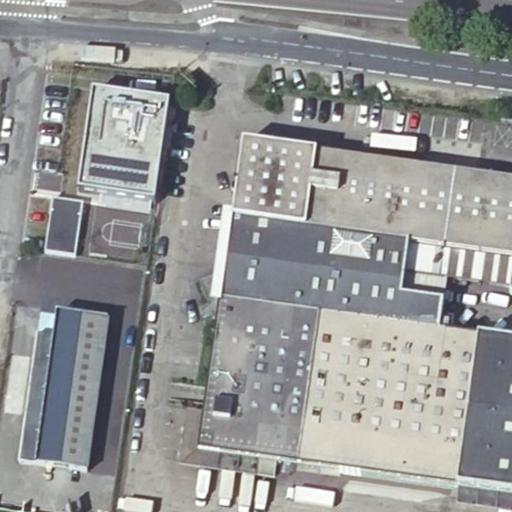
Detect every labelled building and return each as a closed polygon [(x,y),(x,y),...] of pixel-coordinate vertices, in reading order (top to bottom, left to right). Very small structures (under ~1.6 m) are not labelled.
[(143,112),(67,102),(49,228),(125,239),(143,112)] [(511,182),(244,145),(234,220),(410,245),(406,273),(447,278),(511,287),(509,295),(511,295),(511,182)] [(410,245),(234,220),(232,220),(221,303),(439,334),(443,304),(402,298),(406,273),(410,245)] [(443,304),(447,278),(406,273),(402,298),(443,304)] [(58,313),(110,321),(112,304),(42,294),(18,463),(37,465),(58,313)] [(511,344),(439,334),(221,303),(205,415),(200,453),(276,464),(458,490),(511,497),(511,344)] [(89,472),(110,321),(58,313),(37,465),(89,472)] [(200,453),(205,415),(188,412),(180,468),(274,481),(276,464),(200,453)] [(511,511),(511,497),(458,490),(455,511),(460,511),(511,511)]
